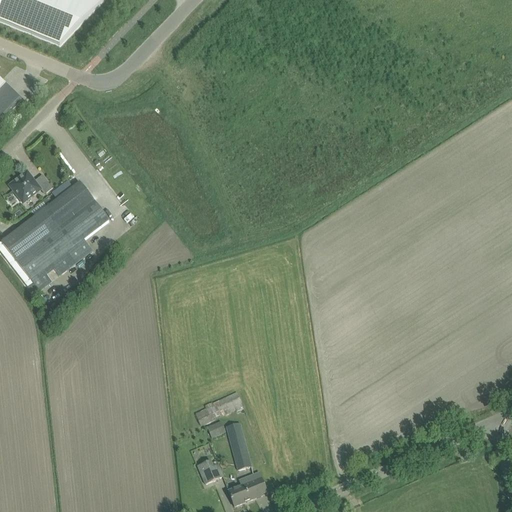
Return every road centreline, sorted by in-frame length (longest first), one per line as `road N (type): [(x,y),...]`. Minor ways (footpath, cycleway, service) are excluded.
road 1 (unclassified): [(497,420),(293,511)]
road 2 (unclassified): [(78,77),(117,78),(195,0)]
